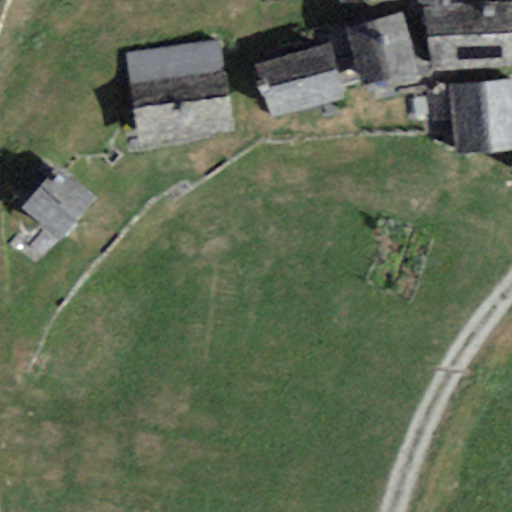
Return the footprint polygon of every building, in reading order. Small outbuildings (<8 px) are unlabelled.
[(341,0),(343,9),(393,5),(392,0),(341,0)] [(511,8),(427,14),(431,70),(511,63),(511,8)] [(398,21),(348,35),(363,89),(413,75),(398,21)] [(323,52),(263,71),(280,124),(340,105),(323,52)] [(218,73),(128,88),(139,149),(229,133),(218,73)] [(511,99),(511,86),(449,93),(456,159),(511,153),(511,99)] [(90,203),(57,174),(24,212),(57,241),(90,203)]
